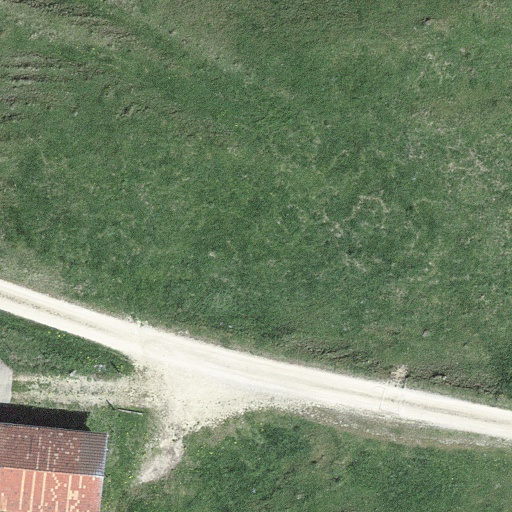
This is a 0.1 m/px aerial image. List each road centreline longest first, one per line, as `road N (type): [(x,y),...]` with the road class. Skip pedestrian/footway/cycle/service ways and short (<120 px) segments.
road 1 (track): [(0,294),(215,368),(511,415)]
road 2 (track): [(215,368),(171,397),(0,376)]
